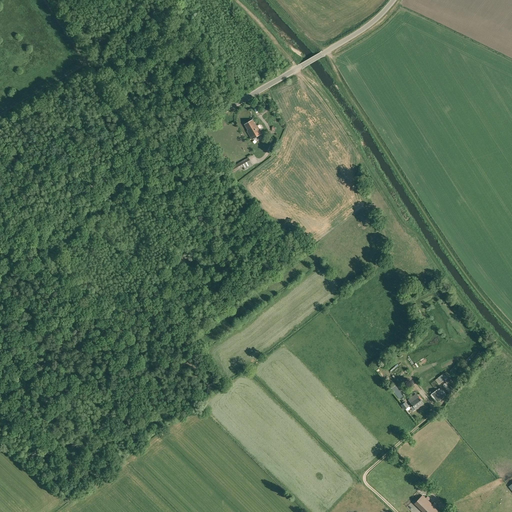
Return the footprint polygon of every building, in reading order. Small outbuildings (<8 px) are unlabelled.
[(256,126),(252,120),(244,124),(248,131),(247,131),(252,139),(262,133),(257,125),(256,126)] [(245,170),(252,165),(248,158),(228,169),(231,173),(243,167),(245,170)] [(400,400),(404,397),(404,396),(396,385),(391,388),(400,400)] [(446,395),(440,388),(438,389),(431,394),(438,402),(444,397),(446,395)] [(416,410),(424,403),(418,396),(416,393),(408,400),(410,402),(416,410)] [(415,505),(421,511),(437,511),(423,497),(415,505)]
